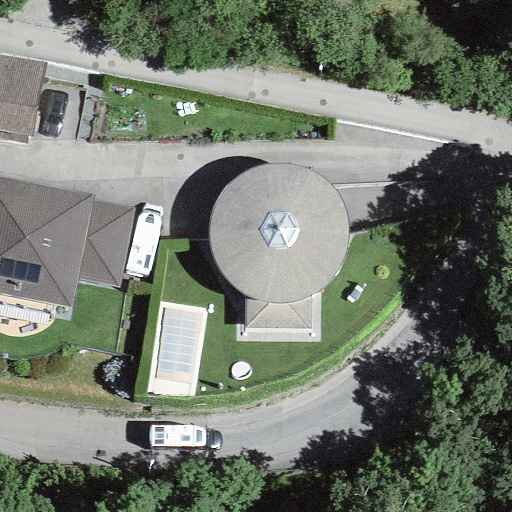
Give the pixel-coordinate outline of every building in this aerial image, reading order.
[(43,64),(0,56),(0,129),(29,135),(43,64)] [(285,164),(274,163),(265,164),(257,166),(246,170),(237,174),(227,182),(222,188),(219,191),(213,202),(211,205),(207,215),(206,224),(205,230),(206,247),(210,260),(212,264),(217,272),(223,280),(226,284),(237,292),(243,296),(249,299),(256,301),(262,302),(277,304),(292,302),(296,301),(302,298),(308,295),(312,293),(323,285),(329,278),(335,270),(341,260),(344,250),(345,243),(345,237),(345,228),(345,223),(344,218),(341,209),(339,204),(336,198),(329,188),(321,180),(314,175),(304,170),(294,166),(285,164)] [(91,196),(0,178),(0,295),(69,309),(76,279),(91,200),(91,196)] [(118,287),(133,209),(91,200),(76,279),(118,287)] [(309,329),(308,295),(302,298),(296,301),(292,302),(277,304),(262,302),(256,301),(249,299),(243,296),(243,329),(309,329)]
